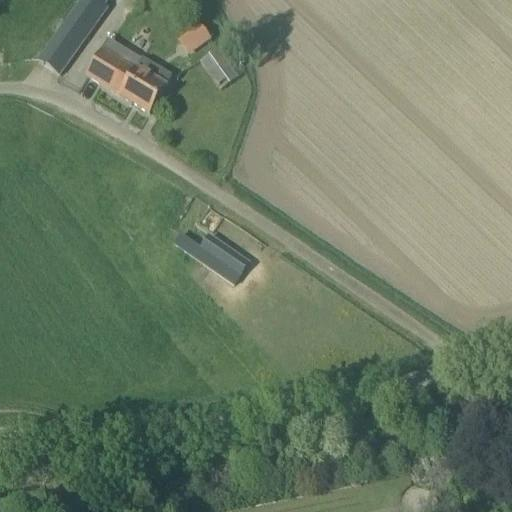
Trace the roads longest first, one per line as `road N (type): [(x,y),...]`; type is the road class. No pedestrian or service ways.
road 1 (unclassified): [(478,368),(137,141),(52,94),(0,86)]
road 2 (unclassified): [(0,438),(126,443),(478,368)]
